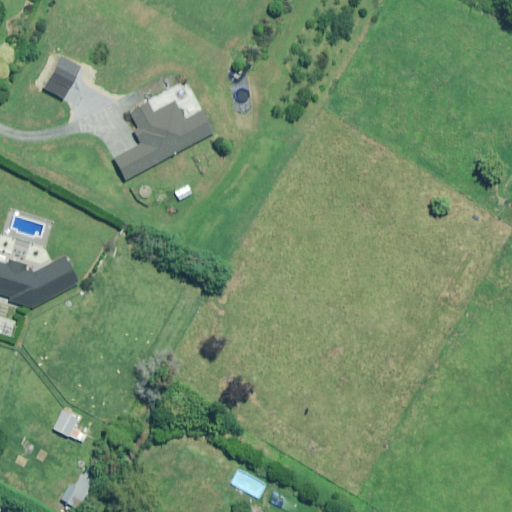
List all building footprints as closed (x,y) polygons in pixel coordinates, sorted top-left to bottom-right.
[(184,120),(174,102),(153,113),(147,103),(127,114),(136,129),(132,131),(140,145),(112,161),(123,182),(212,134),(200,111),(184,120)] [(187,184),(174,190),(180,202),(193,195),(187,184)] [(0,295),(10,298),(9,302),(32,309),(76,285),(62,260),(34,274),(25,271),(26,267),(8,261),(7,266),(0,264),(0,295)] [(78,420),(62,412),(53,430),(68,438),(78,420)] [(94,484),(82,477),(74,488),(70,486),(60,500),(77,511),(94,484)]
